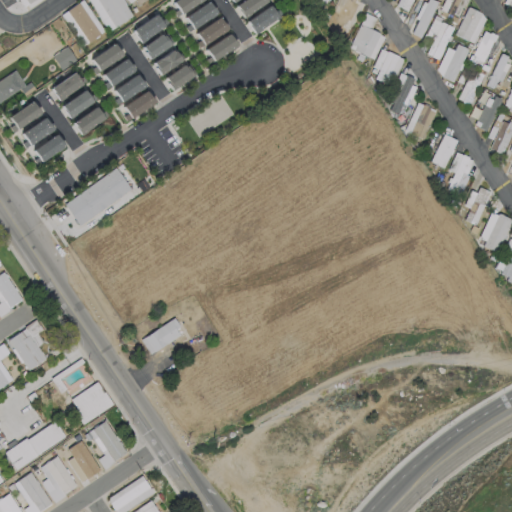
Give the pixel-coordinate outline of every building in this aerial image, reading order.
[(80,0),(60,14),(82,46),(103,31),(81,0),(80,0)] [(88,0),(108,31),(131,16),(120,0),(88,0)] [(241,18),(267,1),(265,0),(240,0),(233,5),(241,18)] [(397,0),(395,6),(407,11),(411,0),(397,0)] [(435,2),(429,0),(422,0),(408,33),(420,38),(435,2)] [(465,0),(443,0),(440,10),(460,17),(465,0)] [(191,30),(214,14),(206,1),(183,17),(191,30)] [(251,33),(280,16),(272,3),(244,20),(251,33)] [(484,15),(465,7),(453,35),(473,43),(484,15)] [(372,59),(382,35),(369,30),(375,18),(363,13),(347,49),(372,59)] [(165,26),(158,14),(130,29),(137,41),(165,26)] [(425,55),(437,60),(452,24),(432,16),(425,34),(432,37),(425,55)] [(226,30),(217,17),(193,32),(201,45),(226,30)] [(499,43),(492,39),(494,35),(482,30),(468,61),(479,66),(482,61),(489,64),(499,43)] [(171,43),(163,31),(140,47),(148,59),(171,43)] [(212,61),(235,45),(227,33),(203,49),(212,61)] [(88,59),(97,71),(120,55),(112,43),(88,59)] [(433,74),(452,81),(466,49),(454,44),(452,50),(445,47),(433,74)] [(50,56),(60,70),(75,60),(65,46),(50,56)] [(151,64),(159,75),(182,58),(174,47),(151,64)] [(371,67),(377,69),(374,78),(390,84),(401,57),(379,48),(371,67)] [(508,57),(497,53),(486,86),(497,89),(508,57)] [(105,88),(132,71),(124,58),(97,76),(105,88)] [(170,90),(194,74),(186,62),(162,79),(170,90)] [(456,100),(468,104),(480,74),(468,70),(456,100)] [(0,78),(0,99),(24,87),(15,71),(0,78)] [(411,78),(398,73),(387,101),(391,103),(388,111),(396,114),(411,78)] [(48,85),(55,99),(80,87),(73,74),(48,85)] [(143,87),(135,74),(108,91),(116,103),(143,87)] [(511,80),(503,107),(511,110),(511,80)] [(89,103),(83,91),(59,104),(65,115),(89,103)] [(153,104),(146,91),(118,107),(126,120),(153,104)] [(484,131),(499,99),(488,94),(473,126),(484,131)] [(9,130),(39,116),(32,103),(3,116),(9,130)] [(423,139),(433,109),(414,103),(404,133),(423,139)] [(96,106),(70,122),(78,134),(103,118),(96,106)] [(22,147),(51,131),(44,118),(15,134),(22,147)] [(31,149),(39,162),(62,147),(54,134),(31,149)] [(455,140),(441,134),(428,161),(442,168),(455,140)] [(129,190),(115,168),(62,203),(77,225),(129,190)] [(462,206),(468,208),(463,220),(474,224),(487,194),(470,187),(462,206)] [(483,241),(481,246),(497,254),(511,221),(489,211),(477,238),(483,241)] [(511,244),(501,266),(497,264),(494,270),(511,279),(511,244)] [(0,313),(21,300),(3,271),(0,273),(0,313)] [(149,354),(181,334),(171,319),(139,339),(149,354)] [(5,339),(26,371),(45,359),(36,345),(41,342),(36,334),(42,330),(35,320),(5,339)] [(0,386),(10,381),(0,362),(0,356),(5,354),(0,345),(0,386)] [(68,397),(80,422),(110,407),(98,382),(68,397)] [(14,469),(64,437),(53,420),(3,453),(14,469)] [(102,455),(96,459),(102,468),(125,452),(102,420),(86,432),(102,455)] [(65,449),(70,457),(65,460),(78,482),(98,470),(79,440),(65,449)] [(45,479),(40,481),(51,501),(74,488),(55,456),(37,466),(45,479)] [(23,511),(37,511),(50,504),(28,471),(11,483),(26,506),(22,509),(23,511)] [(105,498),(114,511),(123,511),(152,493),(140,475),(105,498)] [(0,497),(0,511),(18,511),(7,493),(0,497)] [(156,511),(150,501),(130,511),(156,511)]
